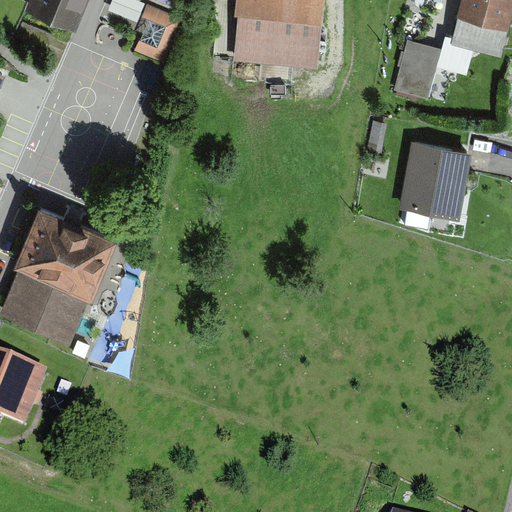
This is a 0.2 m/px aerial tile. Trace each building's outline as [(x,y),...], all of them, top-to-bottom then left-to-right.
[(89,0),(30,0),(26,11),(76,32),(89,0)] [(146,4),(136,0),(113,0),(109,11),(138,22),(146,4)] [(324,0),(237,0),(235,17),(239,17),(234,61),(318,69),(324,0)] [(511,16),(511,0),(463,0),(454,37),(447,35),(440,67),(467,74),(473,49),(502,56),(511,16)] [(183,19),(147,5),(142,17),(150,20),(167,27),(158,48),(141,41),(140,40),(135,51),(165,63),(183,19)] [(167,27),(150,20),(141,41),(158,48),(167,27)] [(441,49),(408,40),(395,90),(428,99),(441,49)] [(14,48),(0,42),(0,58),(8,62),(14,48)] [(472,154),(412,143),(399,209),(460,220),(472,154)] [(119,240),(40,207),(15,268),(20,270),(2,315),(72,344),(89,301),(93,303),(119,240)] [(48,377),(0,357),(0,420),(25,431),(48,377)]
